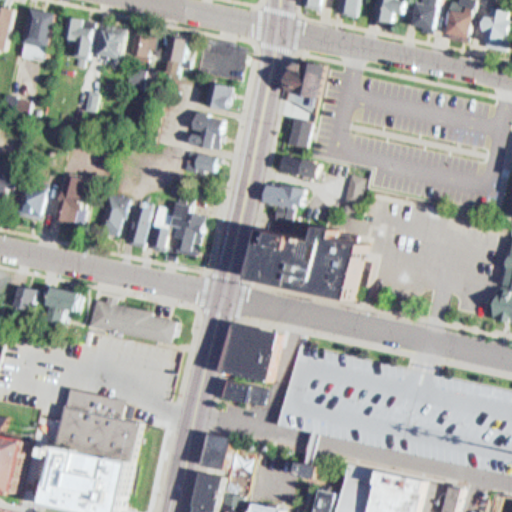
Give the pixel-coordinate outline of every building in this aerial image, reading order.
[(0,0),(11,0),(19,2),(7,50),(0,48),(0,0)] [(314,0),(313,7),(329,9),(330,0),(314,0)] [(367,0),(348,0),(346,14),(365,17),(367,0)] [(387,0),(384,20),(401,23),(403,12),(418,15),(420,0),(417,0),(387,0)] [(441,0),(436,26),(413,22),(416,1),(424,2),(424,0),(441,0)] [(475,0),(467,35),(439,29),(446,0),(475,0)] [(478,39),(486,0),(462,0),(456,34),(478,39)] [(491,0),(490,9),(484,8),(481,23),(487,24),(484,41),(506,45),(511,15),(509,14),(510,4),(491,0)] [(53,6),(45,40),(22,35),(29,1),(53,6)] [(33,44),(60,48),(65,12),(38,8),(33,44)] [(67,9),(62,30),(76,33),(72,50),(86,54),(93,23),(82,20),(84,13),(67,9)] [(104,28),(91,26),(93,18),(75,15),(72,37),(87,39),(84,56),(99,58),(104,28)] [(102,15),(96,38),(101,39),(99,48),(119,53),(127,22),(102,15)] [(133,23),(128,46),(149,51),(154,28),(133,23)] [(138,34),(114,29),(108,54),(132,60),(138,34)] [(164,54),(164,31),(141,31),(141,54),(164,54)] [(169,31),(163,67),(178,69),(180,57),(188,58),(192,35),(169,31)] [(334,63),(328,97),(289,89),(294,65),(302,67),(304,57),(334,63)] [(145,62),(134,59),(129,82),(141,84),(145,62)] [(210,75),(204,101),(222,105),(227,79),(210,75)] [(86,82),(82,102),(94,104),(98,84),(86,82)] [(7,87),(5,96),(14,98),(16,89),(7,87)] [(18,90),(15,104),(28,107),(31,93),(18,90)] [(195,103),(189,134),(217,139),(223,112),(208,109),(208,106),(195,103)] [(297,116),(320,121),(316,145),(293,140),(297,116)] [(217,148),(190,143),(187,163),(201,166),(202,162),(214,164),(217,148)] [(0,151),(12,154),(4,197),(0,196),(0,151)] [(285,151),(328,160),(324,178),(281,170),(285,151)] [(65,167),(56,212),(73,215),(82,171),(65,167)] [(352,171),(368,174),(364,199),(347,196),(352,171)] [(45,180),(23,175),(14,207),(36,213),(45,180)] [(92,224),(99,178),(74,175),(67,221),(92,224)] [(272,177),(314,186),(309,210),(267,201),(272,177)] [(58,184),(36,179),(27,213),(48,219),(58,184)] [(105,187),(95,228),(114,233),(124,191),(105,187)] [(110,192),(107,224),(130,227),(134,195),(110,192)] [(152,216),(147,243),(176,249),(177,245),(194,248),(202,209),(187,206),(189,196),(174,193),(168,220),(152,216)] [(136,197),(128,237),(140,239),(148,199),(136,197)] [(267,226),(328,240),(331,227),(354,232),(352,239),(384,246),(372,299),(256,273),(267,226)] [(511,246),(511,323),(496,320),(511,246)] [(16,280),(11,300),(27,304),(32,284),(16,280)] [(79,289),(75,307),(63,304),(60,319),(46,315),(50,300),(46,299),(50,282),(79,289)] [(48,289),(28,286),(24,308),(44,312),(48,289)] [(95,293),(64,287),(57,321),(74,325),(77,309),(91,312),(95,293)] [(94,292),(89,319),(126,326),(126,330),(168,338),(173,313),(151,309),(152,304),(113,296),(114,292),(105,290),(104,294),(94,292)] [(240,321),(290,331),(281,380),(230,369),(240,321)] [(304,342),(511,385),(511,469),(300,425),(287,422),(304,342)] [(234,378),(273,385),(270,403),(231,395),(234,378)] [(92,511),(49,504),(60,442),(65,443),(75,390),(130,401),(126,420),(149,424),(132,511),(92,511)] [(0,430),(48,441),(36,495),(0,487),(0,430)] [(215,438),(237,443),(234,458),(224,456),(212,454),(215,438)] [(212,454),(234,458),(231,473),(221,471),(209,469),(212,454)] [(380,511),(344,511),(348,492),(355,461),(389,468),(380,511)] [(306,462),(304,474),(331,480),(334,468),(306,462)] [(380,511),(389,468),(480,486),(474,511),(380,511)] [(201,506),(209,469),(221,471),(231,473),(238,475),(231,511),(201,506)] [(319,511),(325,487),(348,492),(344,511),(319,511)] [(230,511),(231,511),(235,492),(251,495),(247,510),(254,511),(230,511)] [(258,501),(256,508),(254,509),(254,511),(294,511),(295,509),(258,501)]
